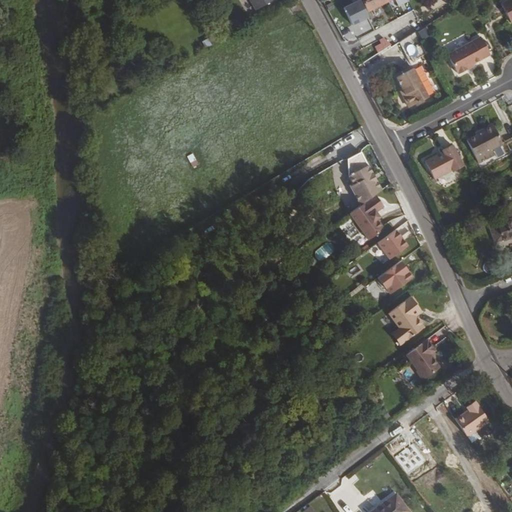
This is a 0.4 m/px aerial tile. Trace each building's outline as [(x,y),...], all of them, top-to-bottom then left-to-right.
[(253,0),(259,10),(275,1),(274,0),(253,0)] [(359,0),(360,1),(366,13),(391,0),(359,0)] [(511,0),(509,0),(503,3),(511,20),(511,0)] [(366,13),(360,1),(344,9),(352,26),(368,18),(366,13)] [(373,46),(379,53),(391,45),(386,37),(373,46)] [(492,55),(482,37),(449,54),(458,72),(459,74),(468,70),(467,68),(474,64),(492,55)] [(424,63),(415,44),(404,50),(413,68),(404,73),(396,77),(402,90),(404,95),(403,99),(407,106),(411,107),(428,98),(413,68),(424,63)] [(478,136),(468,141),(477,159),(504,146),(495,128),(491,127),(484,130),(484,133),(478,136)] [(443,152),(443,153),(425,163),(434,181),(452,171),(453,173),(464,167),(453,147),(443,152)] [(376,193),(383,189),(360,153),(348,161),(350,177),(355,185),(352,187),(362,202),(376,193)] [(384,205),(376,193),(362,202),(349,210),(367,237),(383,227),(376,217),(379,215),(376,210),(384,205)] [(511,222),(498,227),(503,243),(511,240),(511,222)] [(377,244),(389,260),(407,247),(395,231),(377,244)] [(321,261),(334,250),(328,242),(314,252),(321,261)] [(413,278),(401,261),(378,279),(390,295),(413,278)] [(417,328),(421,325),(414,316),(420,311),(409,296),(387,313),(398,328),(394,331),(401,340),(417,328)] [(430,344),(424,336),(404,351),(416,367),(415,367),(421,376),(438,363),(429,350),(427,347),(430,344)] [(489,422),(474,402),(466,408),(468,411),(455,420),(467,437),(489,422)] [(405,511),(409,510),(396,493),(371,511),(405,511)]
